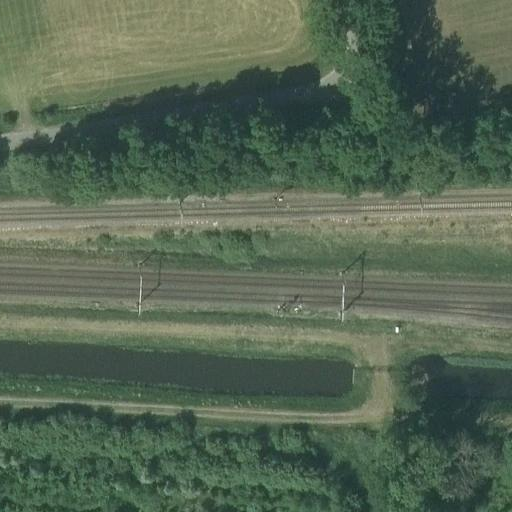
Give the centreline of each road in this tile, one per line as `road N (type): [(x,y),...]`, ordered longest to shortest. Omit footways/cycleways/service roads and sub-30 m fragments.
road 1 (track): [(0,324),(329,338),(357,347),(377,368),(366,408),(346,420),(0,405)]
road 2 (unclassified): [(353,69),(304,95),(0,145)]
road 3 (unclassified): [(511,139),(394,137),(353,69)]
road 4 (track): [(366,408),(511,424)]
